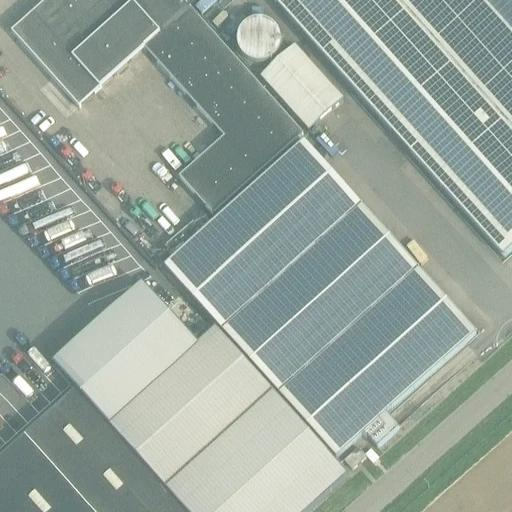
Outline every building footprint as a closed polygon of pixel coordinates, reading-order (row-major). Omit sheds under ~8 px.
[(49,0),(32,15),(11,34),(79,109),(100,91),(145,51),(224,139),(179,179),(213,217),(303,137),(189,9),(199,0),(49,0)] [(511,0),(279,0),(274,4),(504,260),(511,252),(511,0)] [(268,64),(272,62),(273,61),(275,60),(276,59),(277,57),(278,55),(279,54),(280,52),(281,50),(281,48),(281,46),(282,44),(281,42),(281,41),(281,39),(280,37),(280,35),(279,33),(278,32),(277,30),(275,29),(272,26),(269,24),(265,23),(264,22),(260,22),(258,22),(256,22),(252,23),(250,24),(249,25),(245,27),(244,28),(243,30),(242,31),(241,33),(240,35),(239,36),(238,38),(238,40),(238,42),(237,44),(238,46),(238,48),(238,49),(239,51),(239,53),(240,55),(241,56),(242,58),(244,59),(245,61),(247,62),(248,63),(250,64),(252,65),(255,66),(257,66),(259,66),(261,66),(265,65),(268,64)] [(294,48),(275,66),(261,78),(309,131),(342,101),(294,48)] [(304,145),(164,271),(336,462),(365,436),(377,450),(399,431),(386,417),(476,336),(304,145)] [(59,407),(30,433),(101,511),(309,511),(321,502),(347,478),(216,332),(212,335),(198,348),(164,309),(142,285),(53,366),(76,392),(59,407)] [(101,511),(30,433),(0,460),(0,511),(101,511)] [(344,462),(352,471),(366,458),(358,449),(344,462)]
